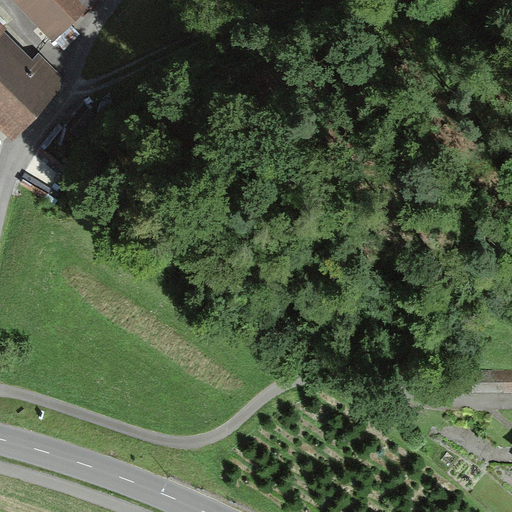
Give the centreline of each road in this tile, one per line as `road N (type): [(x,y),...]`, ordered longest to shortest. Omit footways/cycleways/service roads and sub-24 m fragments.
road 1 (residential): [(0,207),(14,163),(53,116),(114,0)]
road 2 (tertiary): [(0,439),(203,511)]
road 3 (track): [(259,0),(67,92)]
